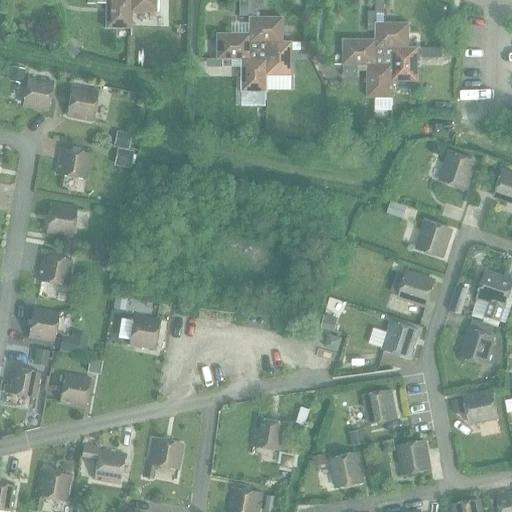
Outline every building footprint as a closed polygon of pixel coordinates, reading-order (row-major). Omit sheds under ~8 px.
[(105,0),(106,29),(130,29),(130,13),(130,0),(105,0)] [(130,0),(130,13),(154,13),(154,0),(130,0)] [(257,0),(239,0),(239,8),(247,8),(257,8),(257,0)] [(375,15),(384,15),(384,6),(383,1),(375,1),(375,15)] [(247,19),(247,35),(248,35),(248,51),(257,51),(257,43),(280,43),(280,19),(247,19)] [(375,33),(375,42),(375,57),(384,57),(384,50),(408,50),(408,49),(408,25),(375,25),(375,23),(368,23),(368,32),(375,33)] [(230,61),(240,61),(240,60),(257,61),(257,51),(248,51),(248,35),(247,35),(215,35),(215,61),(221,61),(221,68),(230,68),(230,61)] [(358,67),(367,67),(384,67),(384,57),(375,57),(375,42),(343,41),(343,67),(358,67)] [(50,42),(49,50),(59,51),(60,43),(50,42)] [(257,43),(257,51),(264,51),(264,76),(265,76),(289,76),(289,43),(280,43),(257,43)] [(70,44),(65,51),(74,58),(79,51),(70,44)] [(384,50),(384,57),(392,58),(392,83),(417,83),(417,56),(422,57),(422,58),(426,58),(435,58),(446,58),(446,49),(426,49),(417,50),(408,49),(408,50),(384,50)] [(240,60),(240,61),(240,93),(265,93),(265,76),(264,76),(264,51),(257,51),(257,61),(240,60)] [(367,67),(367,99),(392,99),(392,83),(392,58),(384,57),(384,67),(367,67)] [(12,67),(9,81),(22,83),(25,69),(12,67)] [(343,67),(343,77),(358,78),(358,67),(343,67)] [(22,108),(47,113),(53,83),(27,79),(22,108)] [(66,117),(92,122),(97,93),(72,87),(66,117)] [(113,147),(128,150),(130,135),(116,133),(113,147)] [(373,138),(357,138),(357,152),(373,152),(373,138)] [(435,143),(432,153),(438,156),(445,153),(447,147),(435,143)] [(56,175),(85,181),(90,154),(60,149),(56,175)] [(118,150),(115,166),(130,169),(133,153),(128,152),(118,150)] [(441,182),(466,190),(475,163),(450,155),(441,182)] [(495,198),(511,203),(511,175),(503,172),(495,198)] [(392,202),(388,213),(403,218),(406,206),(392,202)] [(46,235),(71,239),(76,209),(51,205),(46,235)] [(417,250),(442,258),(451,231),(426,223),(417,250)] [(104,256),(116,258),(118,246),(106,244),(104,256)] [(37,281),(67,287),(71,261),(42,256),(37,281)] [(105,271),(116,273),(118,262),(107,260),(105,271)] [(398,299),(426,307),(434,282),(407,273),(398,299)] [(511,281),(486,273),(478,299),(490,303),(485,318),(500,323),(511,285),(511,281)] [(115,297),(113,308),(125,310),(127,299),(115,297)] [(454,300),(450,312),(462,316),(466,304),(454,300)] [(28,339),(53,343),(58,313),(33,309),(28,339)] [(128,345),(154,350),(159,321),(133,316),(128,345)] [(324,316),(321,329),(334,332),(338,320),(324,316)] [(373,329),(368,345),(384,350),(409,358),(418,331),(393,323),(389,334),(373,329)] [(460,358),(486,366),(495,338),(470,330),(460,358)] [(63,335),(60,350),(85,354),(88,336),(73,334),(73,337),(63,335)] [(330,335),(326,348),(338,351),(342,339),(330,335)] [(36,348),(34,361),(47,363),(49,351),(36,348)] [(91,359),(88,373),(99,375),(101,361),(91,359)] [(6,394),(35,399),(40,373),(10,368),(6,394)] [(59,404),(84,408),(90,379),(64,375),(59,404)] [(364,396),(369,425),(396,419),(390,391),(364,396)] [(467,411),(470,425),(498,419),(492,393),(464,399),(467,411)] [(464,399),(453,401),(456,414),(467,411),(464,399)] [(254,446),(282,451),(287,425),(258,421),(254,446)] [(363,432),(351,434),(353,448),(365,446),(363,432)] [(153,439),(148,465),(178,470),(182,444),(153,439)] [(382,443),(384,453),(394,452),(393,441),(382,443)] [(398,447),(404,475),(430,470),(424,442),(398,447)] [(81,458),(97,461),(98,450),(100,451),(100,448),(83,446),(81,458)] [(97,461),(94,480),(119,484),(124,455),(100,451),(98,450),(97,461)] [(326,454),(314,456),(316,466),(328,464),(326,454)] [(331,460),(336,488),(362,483),(357,455),(331,460)] [(281,467),(293,469),(294,458),(283,456),(281,467)] [(155,466),(148,465),(149,462),(145,461),(142,477),(153,479),(155,466)] [(37,493),(36,497),(66,502),(70,476),(41,471),(37,493)] [(0,510),(11,511),(16,486),(0,483),(0,510)] [(128,492),(128,493),(128,494),(129,495),(129,496),(130,497),(131,498),(132,498),(133,498),(133,499),(134,499),(135,498),(136,498),(137,498),(137,497),(138,497),(138,496),(139,496),(139,495),(139,494),(139,493),(140,493),(139,492),(139,491),(139,490),(138,490),(138,489),(137,489),(137,488),(136,488),(135,488),(135,487),(134,487),(133,487),(132,488),(131,488),(130,489),(129,490),(129,491),(128,491),(128,492)] [(229,511),(259,511),(262,493),(233,489),(229,511)] [(36,497),(37,493),(33,492),(30,511),(33,511),(39,511),(42,498),(36,497)] [(511,511),(511,494),(498,497),(500,511),(511,511)] [(71,511),(82,511),(85,497),(73,496),(71,511)] [(264,511),(273,511),(276,498),(267,496),(264,511)] [(453,506),(453,511),(481,511),(479,501),(453,506)]
